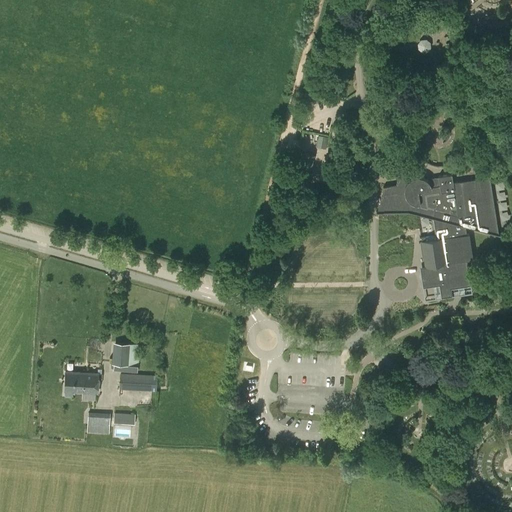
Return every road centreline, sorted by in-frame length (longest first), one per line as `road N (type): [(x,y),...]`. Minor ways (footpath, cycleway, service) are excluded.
road 1 (track): [(226,299),(251,259),(317,0)]
road 2 (unclassified): [(201,292),(0,228)]
road 3 (unclassified): [(0,236),(201,292)]
